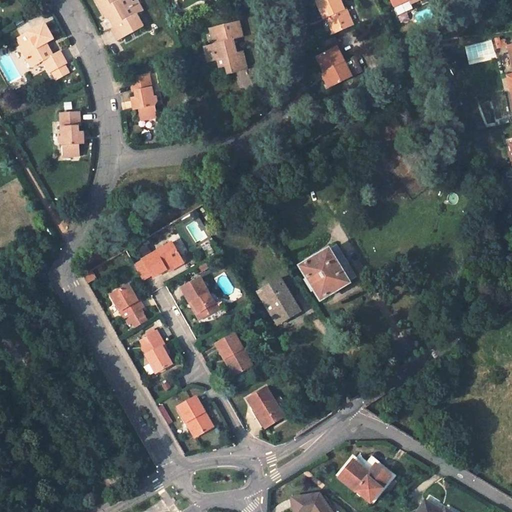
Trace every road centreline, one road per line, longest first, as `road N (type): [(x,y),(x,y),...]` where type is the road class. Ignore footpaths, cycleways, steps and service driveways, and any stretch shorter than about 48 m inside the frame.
road 1 (residential): [(109,157),(177,154),(244,137),(279,113),(299,64),(296,0)]
road 2 (residential): [(126,379),(68,281),(109,157)]
road 3 (unclassified): [(345,414),(511,298)]
road 4 (residential): [(511,505),(380,424),(345,414)]
road 5 (residential): [(109,157),(93,63),(61,0)]
